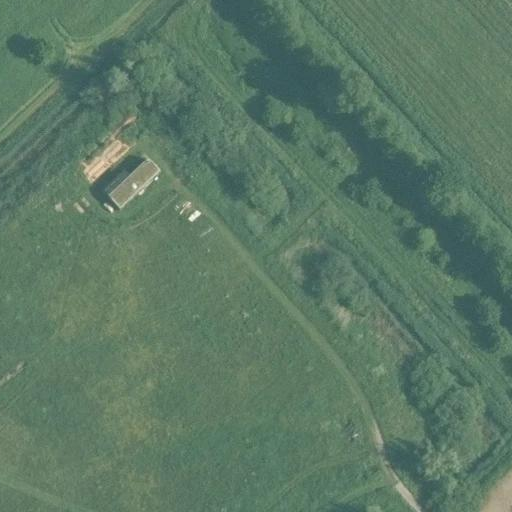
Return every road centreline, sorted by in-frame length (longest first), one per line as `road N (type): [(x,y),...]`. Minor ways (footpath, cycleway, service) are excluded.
road 1 (track): [(369,156),(253,265),(357,384),(396,484)]
road 2 (track): [(511,309),(224,0)]
